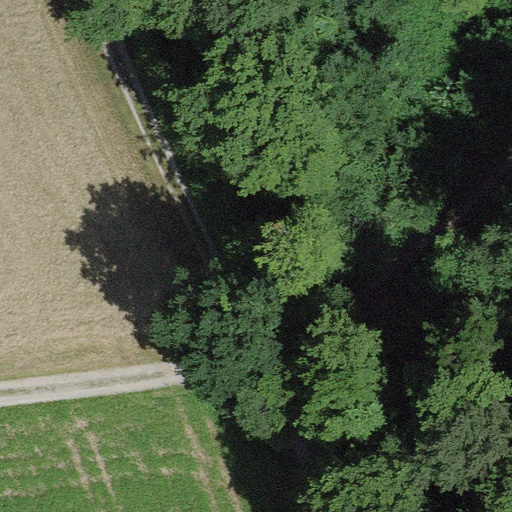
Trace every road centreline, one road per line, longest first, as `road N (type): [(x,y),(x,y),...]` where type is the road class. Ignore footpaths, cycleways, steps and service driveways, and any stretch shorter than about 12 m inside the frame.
road 1 (track): [(0,391),(262,360),(101,0)]
road 2 (track): [(511,146),(262,360),(334,511)]
